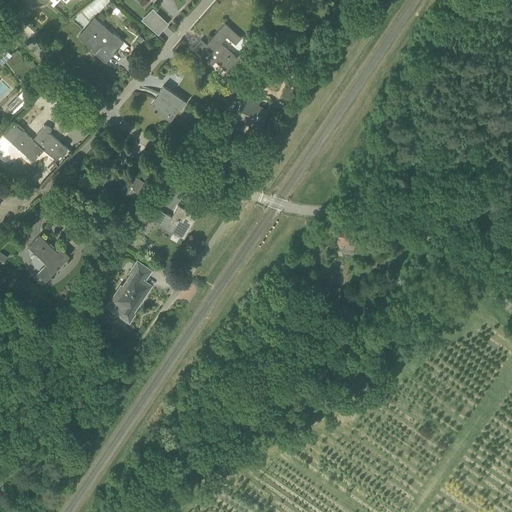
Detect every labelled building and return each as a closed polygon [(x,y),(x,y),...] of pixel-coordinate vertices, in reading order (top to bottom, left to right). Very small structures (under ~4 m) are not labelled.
[(120,10),(116,6),(111,0),(108,4),(113,9),(112,10),(116,14),(120,10)] [(151,10),(142,20),(156,33),(165,23),(151,10)] [(95,16),(77,36),(105,61),(115,52),(118,49),(117,48),(123,41),(95,16)] [(235,43),(241,37),(225,23),(224,23),(213,37),(209,41),(211,42),(208,45),(201,39),(200,40),(194,48),(193,47),(193,48),(211,64),(214,61),(225,70),(236,57),(220,43),(226,36),(235,43)] [(279,30),(284,38),(293,33),(288,25),(279,30)] [(259,39),(262,35),(261,32),(258,31),(255,31),(253,35),(254,38),(256,39),(259,39)] [(148,42),(140,35),(137,39),(145,46),(148,42)] [(225,92),(226,93),(221,99),(227,104),(232,97),(243,83),(235,78),(225,92)] [(164,85),(159,91),(158,93),(159,93),(156,98),(155,97),(149,106),(154,109),(153,110),(155,112),(156,111),(170,121),(179,107),(181,109),(186,101),(164,85)] [(266,113),(266,111),(267,108),(258,105),(260,100),(241,92),(237,100),(241,102),(234,116),(243,120),(244,118),(260,125),(262,120),(266,113)] [(18,95),(4,109),(9,113),(22,100),(18,95)] [(43,125),(44,126),(33,139),(23,130),(12,142),(25,154),(33,161),(39,154),(37,153),(42,148),(56,160),(56,159),(60,154),(61,154),(61,153),(65,148),(66,148),(48,132),(50,128),(51,127),(43,125)] [(101,186),(128,205),(144,181),(137,176),(135,177),(131,175),(132,174),(123,168),(117,176),(114,182),(107,177),(101,186)] [(171,231),(183,238),(195,217),(185,211),(186,210),(178,205),(169,221),(175,224),(171,231)] [(340,225),(336,251),(354,253),(358,228),(340,225)] [(127,228),(120,239),(131,246),(138,234),(127,228)] [(146,240),(148,237),(140,230),(137,233),(146,240)] [(28,246),(45,263),(46,263),(36,273),(45,281),(52,274),(69,255),(61,248),(57,252),(53,247),(52,248),(48,244),(39,235),(28,246)] [(121,284),(115,293),(107,305),(129,320),(134,313),(132,312),(150,285),(144,280),(150,270),(137,261),(130,271),(131,272),(123,285),(121,284)] [(81,294),(77,291),(69,300),(72,304),(81,294)]
